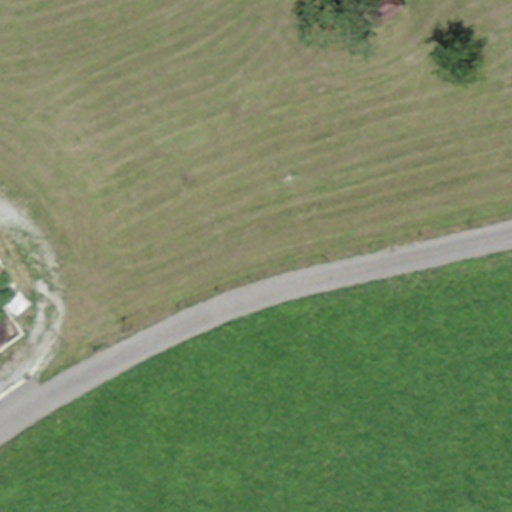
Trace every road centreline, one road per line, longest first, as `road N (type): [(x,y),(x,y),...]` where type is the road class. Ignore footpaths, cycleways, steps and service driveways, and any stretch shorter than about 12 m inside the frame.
road 1 (residential): [(0,433),(122,356),(267,291),(511,234)]
road 2 (track): [(170,511),(105,367)]
